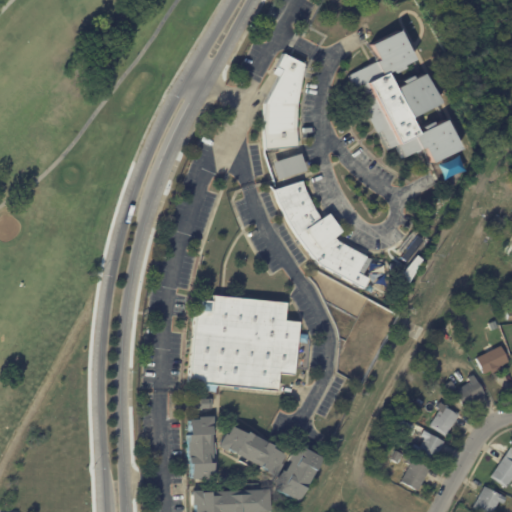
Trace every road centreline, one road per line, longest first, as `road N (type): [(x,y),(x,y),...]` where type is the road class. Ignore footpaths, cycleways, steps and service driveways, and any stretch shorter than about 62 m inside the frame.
road 1 (tertiary): [(232,0),(145,157),(111,267),(101,329),(103,499)]
road 2 (tertiary): [(126,511),(123,345),(138,251),(162,177)]
road 3 (residential): [(436,511),(488,426),(511,414)]
